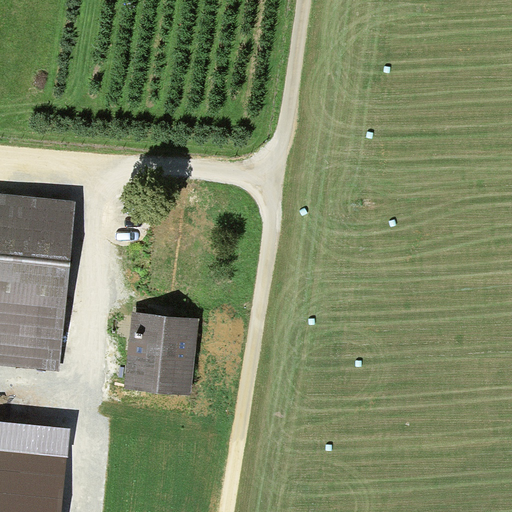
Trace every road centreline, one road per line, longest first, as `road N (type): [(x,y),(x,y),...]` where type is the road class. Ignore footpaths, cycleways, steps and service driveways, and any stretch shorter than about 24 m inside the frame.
road 1 (track): [(299,0),(228,511)]
road 2 (track): [(271,180),(0,154)]
